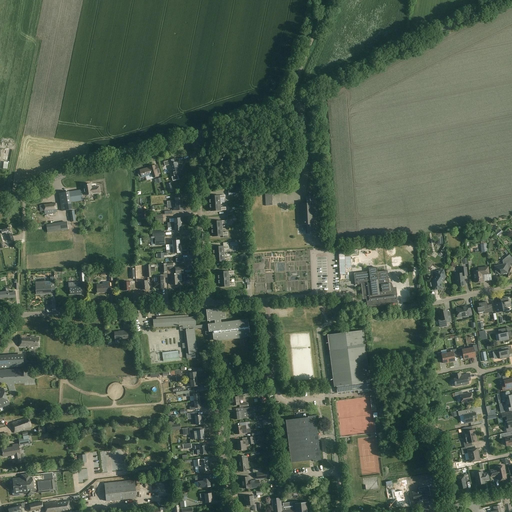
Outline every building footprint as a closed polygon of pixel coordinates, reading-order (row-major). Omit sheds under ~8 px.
[(174,163),(173,159),(164,162),(165,166),(169,164),(173,177),(180,175),(177,162),(174,163)] [(160,174),(158,165),(154,166),(150,167),(150,168),(144,169),(140,170),(140,172),(138,172),(138,173),(139,176),(140,177),(142,177),(146,176),(152,174),(153,178),(157,177),(157,175),(160,174)] [(91,188),(91,184),(84,185),(85,191),(81,191),(81,190),(69,192),(59,193),(62,211),(72,209),(71,202),(83,200),(82,195),(85,195),(92,194),(92,193),(100,192),(99,186),(91,188)] [(225,195),(209,196),(210,203),(220,203),(220,198),(225,198),(225,195)] [(316,224),(315,196),(306,196),(307,204),(298,204),(299,225),(307,224),(307,234),(317,233),(316,224)] [(57,211),(56,203),(40,205),(40,212),(43,211),(44,214),(55,213),(55,212),(57,211)] [(210,203),(211,211),(226,210),(225,207),(221,207),(220,203),(210,203)] [(226,220),(211,221),(212,229),(222,228),(222,223),(227,223),(226,220)] [(46,226),(47,234),(69,231),(68,222),(46,226)] [(9,231),(7,225),(0,227),(0,228),(2,233),(6,232),(7,236),(9,241),(14,240),(12,234),(10,234),(9,231)] [(212,229),(212,236),(227,235),(227,232),(222,233),(222,228),(212,229)] [(319,243),(319,234),(310,234),(310,240),(310,244),(313,244),(313,243),(319,243)] [(165,245),(164,237),(152,237),(153,243),(155,242),(155,246),(165,245)] [(228,246),(213,247),(214,254),(224,253),(223,249),(228,248),(228,246)] [(344,248),(338,248),(338,251),(339,260),(340,275),(346,275),(346,269),(352,268),(351,256),(345,257),(344,248)] [(214,254),(214,261),(229,260),(229,258),(224,258),(224,253),(214,254)] [(511,257),(509,255),(502,260),(503,264),(494,266),(495,272),(500,275),(509,273),(508,275),(508,277),(508,278),(508,277),(509,276),(509,275),(509,274),(510,272),(510,271),(511,270),(511,268),(511,267),(511,257)] [(184,273),(183,267),(175,268),(176,274),(174,274),(175,276),(171,276),(171,280),(170,280),(171,284),(172,284),(172,285),(179,284),(178,281),(181,281),(181,273),(184,273)] [(355,285),(360,284),(362,300),(366,299),(367,307),(398,303),(396,290),(392,291),(391,283),(389,283),(387,270),(377,272),(376,267),(369,268),(369,271),(354,273),(355,285)] [(467,276),(466,267),(460,268),(461,273),(455,274),(456,287),(465,286),(464,276),(467,276)] [(489,274),(488,267),(478,268),(478,271),(474,271),(475,283),(483,282),(482,274),(489,274)] [(113,281),(112,270),(105,271),(105,275),(109,275),(110,281),(113,281)] [(444,276),(443,270),(435,272),(436,276),(432,281),(434,290),(438,289),(438,290),(442,289),(441,282),(442,280),(443,280),(444,279),(444,276)] [(233,271),(218,272),(218,279),(229,278),(228,274),(233,273),(233,271)] [(164,280),(163,275),(161,275),(161,277),(157,277),(157,280),(157,282),(154,282),(155,287),(157,287),(157,289),(164,288),(164,280)] [(51,286),(36,286),(36,294),(51,294),(51,291),(55,290),(54,277),(50,277),(51,286)] [(218,279),(219,287),(234,286),(234,283),(229,283),(229,278),(218,279)] [(132,285),(132,281),(123,282),(124,291),(130,291),(130,285),(132,285)] [(110,292),(110,282),(103,283),(103,285),(97,285),(97,293),(110,292)] [(81,294),(81,286),(70,287),(70,295),(81,294)] [(8,292),(7,288),(4,288),(5,292),(0,292),(0,297),(8,297),(8,298),(16,297),(15,292),(13,292),(13,293),(9,293),(9,292),(8,292)] [(496,312),(499,312),(506,310),(506,308),(511,306),(510,301),(508,302),(507,297),(500,299),(501,302),(494,304),(496,312)] [(487,305),(487,302),(479,303),(479,308),(477,308),(478,313),(482,312),(488,311),(488,313),(493,312),(491,304),(487,305)] [(468,309),(467,306),(463,307),(463,308),(456,309),(457,317),(465,316),(465,315),(468,314),(469,316),(472,315),(471,308),(468,309)] [(226,319),(224,308),(206,310),(207,321),(209,321),(210,324),(196,326),(195,317),(188,318),(188,315),(156,317),(156,319),(153,320),(154,328),(183,326),(183,327),(180,327),(180,331),(183,330),(185,343),(182,344),(183,348),(185,348),(187,359),(195,358),(195,353),(197,353),(194,329),(205,328),(206,335),(213,334),(214,341),(250,337),(248,319),(221,322),(220,319),(226,319)] [(447,316),(446,310),(439,312),(441,317),(438,318),(440,327),(447,326),(446,322),(452,321),(451,315),(447,316)] [(297,331),(298,340),(314,338),(313,324),(306,325),(305,317),(286,320),(287,332),(297,331)] [(511,335),(509,328),(498,330),(499,334),(498,334),(499,341),(508,339),(508,336),(511,335)] [(365,346),(363,330),(327,335),(329,351),(334,387),(336,387),(337,393),(358,391),(358,393),(370,391),(369,383),(370,382),(365,346)] [(128,340),(128,331),(120,331),(120,332),(114,332),(115,340),(122,339),(122,340),(128,340)] [(33,336),(20,336),(20,347),(29,347),(29,346),(39,347),(39,337),(33,337),(33,336)] [(153,362),(162,362),(161,344),(152,345),(153,362)] [(468,349),(470,358),(476,356),(475,356),(474,352),(478,351),(476,345),(473,345),(473,348),(468,349)] [(511,353),(510,347),(499,349),(499,352),(500,359),(509,357),(508,354),(511,353)] [(470,358),(468,349),(462,350),(462,348),(458,349),(459,355),(463,355),(464,359),(463,359),(464,359),(470,358)] [(452,352),(447,353),(449,362),(455,361),(455,360),(455,361),(454,357),(457,356),(456,349),(452,350),(452,352)] [(163,353),(164,363),(179,361),(178,351),(163,353)] [(449,362),(447,353),(442,354),(441,352),(437,353),(439,360),(442,359),(443,363),(449,362)] [(0,368),(24,367),(23,354),(0,355),(0,368)] [(24,368),(0,369),(0,376),(24,375),(24,368)] [(461,376),(460,373),(454,375),(455,379),(454,379),(455,387),(469,384),(468,381),(471,380),(469,374),(461,376)] [(13,378),(7,380),(12,395),(11,396),(12,398),(19,396),(13,378)] [(511,378),(509,379),(509,380),(504,381),(505,385),(501,385),(503,391),(508,389),(508,386),(511,385),(511,378)] [(198,386),(197,379),(190,380),(190,384),(187,384),(187,387),(191,387),(198,386)] [(0,388),(0,408),(10,405),(4,387),(0,388)] [(193,396),(194,401),(200,400),(199,393),(193,394),(193,393),(192,390),(177,392),(177,395),(186,394),(186,397),(193,396)] [(463,394),(462,391),(455,393),(455,396),(460,395),(462,403),(468,402),(468,401),(473,400),(473,401),(471,393),(466,394),(465,394),(463,394)] [(497,395),(498,399),(502,398),(502,400),(505,400),(505,402),(511,400),(511,395),(508,396),(507,393),(497,395)] [(243,399),(243,395),(238,396),(238,397),(232,397),(233,406),(239,405),(239,400),(243,399)] [(201,407),(200,400),(194,401),(195,406),(190,407),(190,410),(195,410),(195,408),(201,407)] [(500,408),(501,413),(511,410),(510,407),(511,406),(511,400),(505,402),(506,405),(503,406),(504,408),(500,408)] [(466,414),(465,410),(458,412),(459,416),(463,415),(465,424),(473,422),(472,419),(476,418),(475,412),(466,414)] [(243,413),(243,411),(233,412),(234,420),(244,418),(243,417),(248,417),(247,413),(243,413)] [(507,422),(511,421),(511,412),(501,414),(503,420),(504,423),(507,422)] [(196,416),(196,413),(187,414),(188,419),(195,418),(195,425),(202,424),(201,415),(196,416)] [(321,460),(315,415),(307,416),(307,417),(285,420),(287,431),(282,432),(285,452),(289,451),(291,463),(312,460),(313,461),(321,460)] [(31,427),(28,417),(11,423),(12,426),(13,429),(13,430),(14,433),(25,429),(24,429),(31,427)] [(249,429),(248,422),(242,423),(242,426),(241,426),(235,427),(236,435),(242,434),(251,433),(250,429),(249,429)] [(464,432),(465,438),(475,436),(474,430),(469,431),(468,427),(461,429),(462,433),(464,432)] [(194,440),(197,440),(204,439),(203,430),(198,430),(197,428),(189,429),(190,434),(193,434),(194,440)] [(511,435),(504,438),(503,434),(500,434),(501,438),(505,438),(506,446),(511,445),(511,446),(511,445),(511,435)] [(256,443),(255,436),(247,438),(247,440),(237,441),(238,451),(246,450),(245,445),(256,443)] [(464,442),(465,448),(472,446),(472,443),(477,442),(475,436),(465,438),(466,441),(464,442)] [(20,454),(18,444),(13,445),(13,447),(2,449),(3,457),(14,455),(16,464),(21,463),(20,454)] [(201,446),(201,445),(195,446),(195,450),(193,450),(194,455),(206,454),(205,446),(201,446)] [(472,446),(465,448),(461,448),(463,454),(468,453),(469,457),(478,454),(477,448),(472,450),(472,446)] [(421,468),(428,467),(427,453),(420,453),(421,468)] [(480,460),(478,454),(469,457),(469,460),(465,460),(467,467),(476,465),(475,461),(480,460)] [(240,464),(248,463),(247,458),(245,458),(245,456),(239,456),(240,464)] [(198,466),(199,472),(208,471),(207,461),(203,462),(202,459),(194,460),(195,467),(198,466)] [(249,468),(248,463),(240,464),(241,472),(246,471),(246,468),(249,468)] [(506,479),(504,466),(496,468),(496,469),(490,471),(491,477),(498,476),(499,480),(506,479)] [(483,474),(482,472),(474,473),(477,485),(485,483),(484,480),(486,479),(486,480),(489,479),(488,473),(483,474)] [(54,487),(53,473),(30,475),(22,476),(22,479),(13,480),(14,490),(12,490),(12,495),(14,496),(21,495),(21,493),(28,492),(28,493),(29,493),(29,494),(32,494),(32,493),(33,493),(33,491),(34,491),(37,490),(37,493),(52,491),(54,487)] [(206,479),(205,476),(200,476),(200,481),(198,481),(199,487),(204,487),(210,487),(209,478),(206,479)] [(457,478),(459,489),(466,487),(465,482),(468,482),(467,478),(465,479),(465,476),(457,478)] [(249,488),(250,489),(253,488),(260,487),(259,480),(250,481),(249,477),(241,478),(243,489),(249,488)] [(136,498),(134,480),(104,483),(106,501),(136,498)] [(419,488),(412,490),(414,498),(427,496),(426,489),(429,489),(428,483),(425,484),(418,485),(419,488)] [(402,490),(394,492),(396,505),(405,503),(402,490)] [(212,502),(211,493),(205,494),(205,493),(200,494),(200,498),(205,497),(206,503),(212,502)] [(256,498),(256,496),(253,496),(245,497),(246,506),(247,505),(247,507),(248,507),(251,507),(251,506),(251,505),(253,505),(253,511),(256,511),(255,505),(254,505),(253,499),(256,498)] [(307,511),(307,502),(304,502),(296,503),(293,504),(293,502),(280,503),(280,498),(272,499),(273,511),(307,511)] [(42,501),(29,505),(30,511),(44,508),(42,501)] [(63,511),(70,511),(69,501),(59,502),(58,501),(44,503),(45,511),(63,511)]
